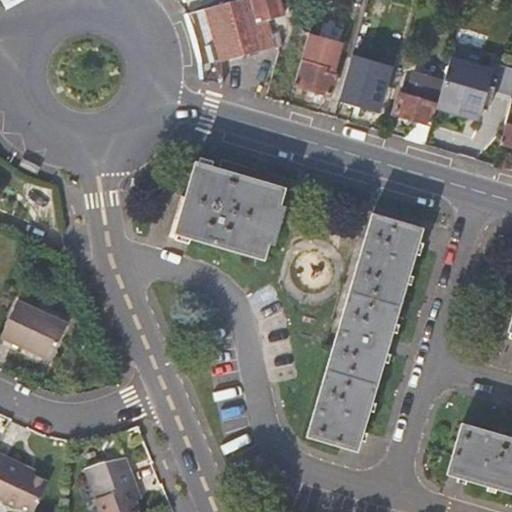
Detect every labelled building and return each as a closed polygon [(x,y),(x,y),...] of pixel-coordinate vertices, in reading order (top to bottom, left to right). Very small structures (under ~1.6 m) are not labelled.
[(203,0),(206,10),(221,61),(283,44),(280,35),(273,36),(268,19),(294,12),(291,0),(203,0)] [(223,81),(221,61),(206,10),(188,15),(190,20),(195,33),(199,46),(202,64),(202,80),(222,86),(223,81)] [(295,59),(302,61),(310,36),(310,33),(304,31),(295,59)] [(342,46),(310,36),(302,61),(295,86),(331,96),(338,73),(334,71),(342,46)] [(444,82),(438,103),(481,116),(483,110),(488,112),(493,92),(511,97),(511,68),(453,52),(444,82)] [(384,71),(351,62),(340,100),(378,110),(384,89),(379,88),(384,71)] [(393,114),(410,120),(431,126),(438,103),(444,82),(421,76),(415,99),(399,95),(393,114)] [(511,110),(501,144),(511,147),(511,110)] [(410,120),(404,140),(425,146),(431,126),(410,120)] [(286,190),(219,170),(196,164),(176,235),(265,261),(270,244),(275,246),(287,208),(281,206),(286,190)] [(309,437),(316,439),(339,446),(357,452),(387,352),(422,230),(373,216),(347,306),(309,437)] [(16,342),(13,347),(37,359),(40,353),(52,359),(68,321),(19,298),(1,335),(16,342)] [(0,337),(0,341),(13,347),(16,342),(1,335),(0,337)] [(503,490),(511,492),(511,438),(463,424),(449,474),(503,490)] [(34,511),(49,482),(34,475),(23,470),(25,465),(0,453),(0,497),(30,511),(34,511)] [(90,485),(100,511),(139,511),(135,499),(130,486),(133,484),(128,470),(124,458),(101,463),(84,469),(90,485)] [(36,470),(25,465),(23,470),(34,475),(36,470)] [(139,497),(133,484),(130,486),(135,499),(139,497)]
